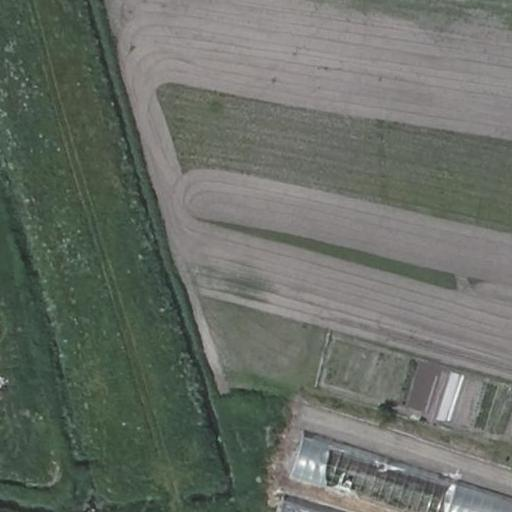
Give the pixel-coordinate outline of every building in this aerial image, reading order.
[(511,127),(230,57),(219,100),(511,173),(511,127)] [(511,307),(511,259),(198,185),(187,230),(511,307)] [(511,328),(276,273),(265,319),(511,378),(511,328)] [(511,511),(511,496),(301,435),(288,478),(405,511),(511,511)] [(321,511),(282,500),(278,511),(321,511)]
